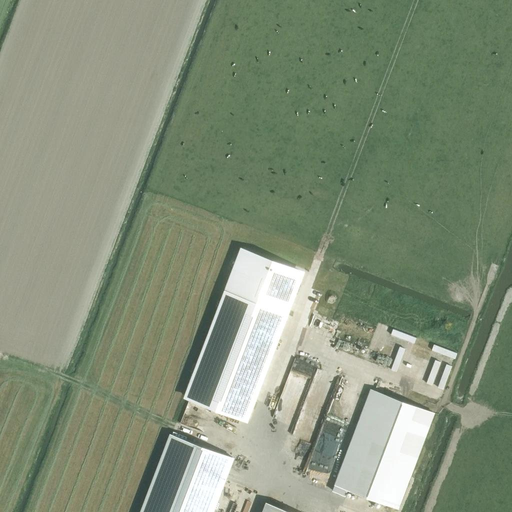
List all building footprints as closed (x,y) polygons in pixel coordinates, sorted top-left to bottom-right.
[(239,255),(186,398),(246,420),(299,277),(239,255)] [(356,332),(360,319),(345,315),(342,329),(356,332)] [(392,329),(416,338),(418,332),(394,323),(392,329)] [(363,350),(365,340),(326,329),(324,339),(363,350)] [(380,360),(387,362),(394,341),(386,339),(380,360)] [(436,339),(433,345),(457,354),(460,348),(436,339)] [(398,366),(407,343),(401,341),(392,364),(398,366)] [(423,374),(431,352),(424,350),(417,372),(423,374)] [(439,368),(442,356),(437,355),(433,367),(439,368)] [(336,484),(396,506),(432,410),(371,388),(336,484)] [(172,434),(142,511),(211,511),(232,457),(172,434)] [(292,511),(267,502),(262,511),(292,511)]
